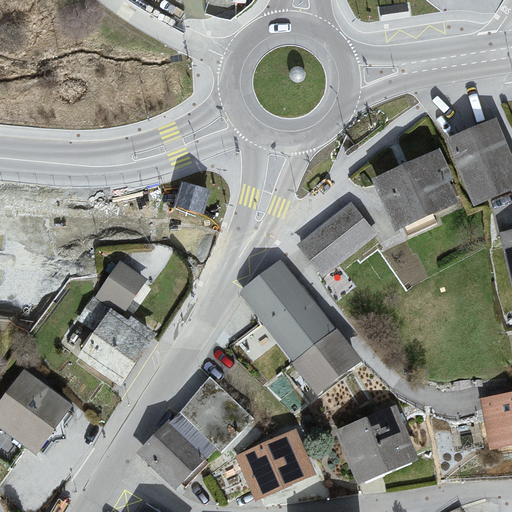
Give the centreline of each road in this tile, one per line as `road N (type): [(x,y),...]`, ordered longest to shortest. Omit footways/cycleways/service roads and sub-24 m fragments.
road 1 (tertiary): [(243,249),(110,465)]
road 2 (tertiary): [(28,159),(138,165),(256,130)]
road 3 (residential): [(286,511),(511,490)]
road 4 (tertiary): [(231,90),(211,113),(153,143),(95,158),(28,159)]
road 5 (tertiary): [(343,106),(391,84),(498,63)]
road 6 (tertiary): [(494,45),(339,50)]
road 7 (tertiary): [(243,249),(314,135)]
